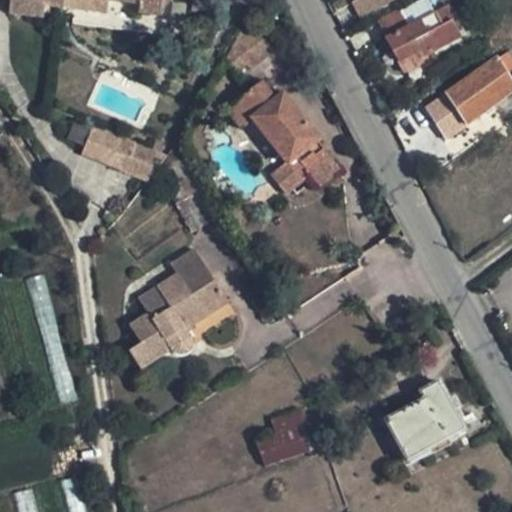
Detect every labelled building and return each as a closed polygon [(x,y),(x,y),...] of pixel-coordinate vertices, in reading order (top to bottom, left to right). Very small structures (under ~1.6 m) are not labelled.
[(10,0),(9,14),(44,17),(45,7),(46,0),(10,0)] [(46,0),(45,7),(63,8),(63,0),(46,0)] [(106,0),(63,0),(63,8),(109,14),(111,1),(106,1),(106,0)] [(106,0),(106,1),(111,1),(143,5),(141,17),(163,19),(165,1),(165,0),(106,0)] [(196,0),(196,12),(214,13),(214,0),(196,0)] [(368,0),(356,7),(363,21),(400,0),(368,0)] [(444,8),(436,13),(443,28),(452,22),(444,8)] [(379,24),(387,40),(398,63),(416,53),(420,60),(460,39),(452,22),(443,28),(436,13),(409,27),(401,13),(379,24)] [(252,18),(230,59),(242,74),(251,68),(254,72),(279,54),(252,18)] [(511,64),(505,54),(495,61),(510,82),(511,80),(511,64)] [(463,127),(511,92),(511,85),(510,82),(495,61),(443,96),(463,127)] [(269,80),(234,105),(247,123),(257,116),(292,163),(276,176),(288,192),(309,177),(320,191),(343,173),(321,143),(324,141),(289,93),(282,98),(269,80)] [(443,96),(424,109),(445,139),(463,127),(443,96)] [(113,160),(123,132),(96,122),(86,149),(113,160)] [(123,132),(113,160),(124,164),(129,150),(135,152),(141,138),(123,132)] [(159,135),(157,143),(165,146),(168,137),(159,135)] [(157,143),(141,138),(135,152),(129,150),(124,164),(154,175),(171,148),(165,146),(157,143)] [(145,309),(127,321),(138,339),(127,346),(139,365),(169,346),(176,350),(185,349),(190,342),(189,333),(183,324),(224,297),(191,246),(167,261),(173,271),(154,284),(168,306),(150,318),(145,309)] [(154,284),(136,296),(145,309),(150,318),(168,306),(154,284)] [(464,430),(439,384),(422,394),(426,401),(385,422),(407,461),(464,430)] [(257,441),(264,468),(315,451),(301,410),(271,421),(275,434),(257,441)]
